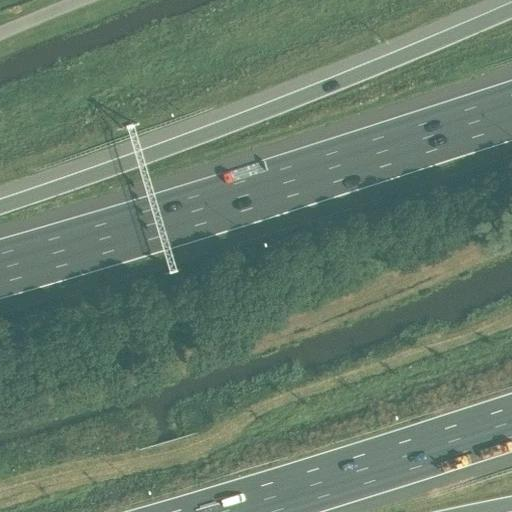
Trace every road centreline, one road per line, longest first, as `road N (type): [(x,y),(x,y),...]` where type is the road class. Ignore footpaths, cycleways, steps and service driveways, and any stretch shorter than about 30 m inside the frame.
road 1 (motorway): [(511,7),(241,119),(0,205)]
road 2 (motorway): [(511,111),(0,271)]
road 3 (motorway): [(221,511),(511,420)]
